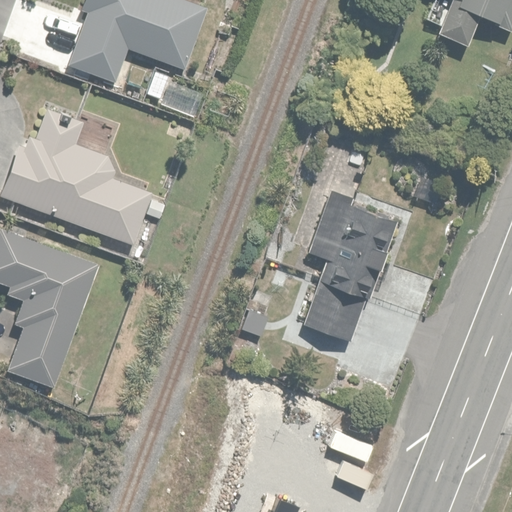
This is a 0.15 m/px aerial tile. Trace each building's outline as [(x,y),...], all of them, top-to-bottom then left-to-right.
[(117,81),(129,45),(183,63),(204,0),(80,0),(78,6),(88,10),(70,65),(117,81)] [(507,26),(511,15),(511,0),(452,0),(439,27),(467,41),(480,13),(507,26)] [(19,144),(2,193),(132,241),(143,212),(160,218),(166,201),(148,194),(150,188),(104,171),(110,155),(76,142),(85,119),(64,111),(61,120),(43,113),(36,134),(30,132),(25,146),(19,144)] [(349,338),(397,216),(331,190),(307,251),(328,259),(304,320),(349,338)] [(95,263),(0,225),(0,224),(0,278),(9,282),(6,289),(23,296),(13,322),(24,327),(8,367),(47,383),(95,263)]
